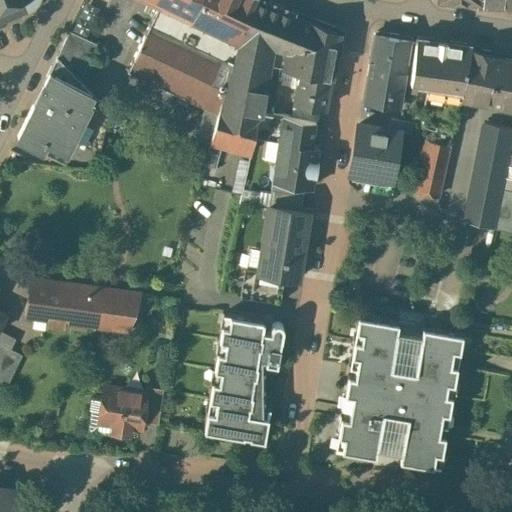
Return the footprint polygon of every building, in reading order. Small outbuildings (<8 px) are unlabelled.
[(0,0),(0,22),(27,11),(34,6),(38,0),(0,0)] [(150,0),(158,4),(126,70),(205,108),(216,113),(220,99),(234,51),(234,50),(251,0),(150,0)] [(293,14),(258,0),(251,0),(234,50),(234,51),(220,99),(257,111),(271,113),(279,68),(298,71),(299,71),(330,77),(336,47),(339,32),(299,16),(299,17),(292,14),(293,14)] [(97,44),(68,30),(49,68),(78,82),(97,44)] [(410,39),(373,32),(362,100),(398,106),(410,39)] [(466,43),(415,36),(409,81),(434,85),(459,89),(466,43)] [(511,57),(469,49),(461,89),(459,96),(511,106),(511,57)] [(47,142),(67,152),(95,93),(48,70),(15,137),(43,151),(47,142)] [(299,71),(298,71),(292,102),(324,108),(330,77),(299,71)] [(257,111),(220,99),(216,113),(208,141),(209,142),(220,145),(249,152),(257,111)] [(216,113),(205,108),(196,138),(208,141),(216,113)] [(314,120),(281,114),(277,141),(274,163),(270,166),(268,175),(271,179),(271,181),(311,187),(318,146),(310,144),(314,120)] [(402,127),(356,119),(346,173),(393,181),(402,127)] [(511,136),(511,126),(481,121),(460,220),(493,227),(497,210),(501,188),(504,176),(506,165),(508,153),(511,136)] [(220,145),(209,142),(203,163),(214,166),(220,145)] [(448,149),(423,143),(414,184),(439,190),(448,149)] [(501,188),(511,190),(511,178),(504,176),(501,188)] [(511,190),(501,188),(497,210),(493,227),(511,231),(511,190)] [(307,211),(268,205),(257,270),(257,272),(283,276),(296,278),(307,211)] [(283,276),(257,272),(257,270),(243,268),(239,296),(278,301),(283,276)] [(140,292),(29,277),(24,315),(47,319),(47,324),(63,327),(64,321),(127,329),(140,292)] [(263,319),(223,312),(203,428),(242,435),(243,433),(248,434),(248,436),(263,439),(269,407),(264,406),(263,361),(276,364),(282,327),(282,325),(280,323),(278,322),(276,321),(274,322),(272,323),(270,325),(269,331),(261,329),(263,319)] [(397,321),(357,314),(334,447),(374,454),(376,445),(399,450),(398,458),(438,465),(461,332),(421,325),(420,333),(396,329),(397,321)] [(13,338),(0,331),(0,363),(8,348),(13,338)] [(19,354),(8,348),(0,363),(0,382),(4,385),(19,354)] [(143,391),(103,385),(98,420),(113,422),(112,429),(127,432),(128,425),(139,426),(140,421),(144,391),(143,391)] [(162,388),(144,385),(143,391),(144,391),(140,421),(157,423),(162,388)] [(0,511),(5,511),(11,493),(0,488),(0,511)]
